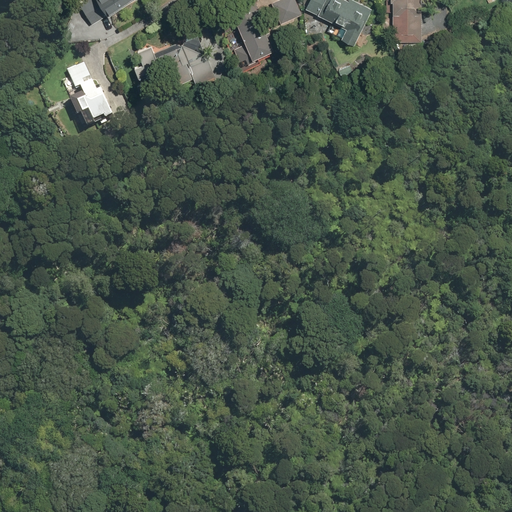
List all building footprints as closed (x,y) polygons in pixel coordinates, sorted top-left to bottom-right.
[(80,0),(79,1),(92,23),(129,0),(80,0)] [(235,0),(232,1),(254,55),(276,46),(257,0),(235,0)] [(373,9),(354,0),(309,0),(305,10),(346,30),(342,38),(356,44),(373,9)] [(422,0),(393,0),(394,40),(422,40),(422,0)] [(222,86),(201,33),(154,50),(152,44),(128,53),(151,112),(222,86)] [(90,61),(60,75),(86,128),(115,114),(90,61)]
